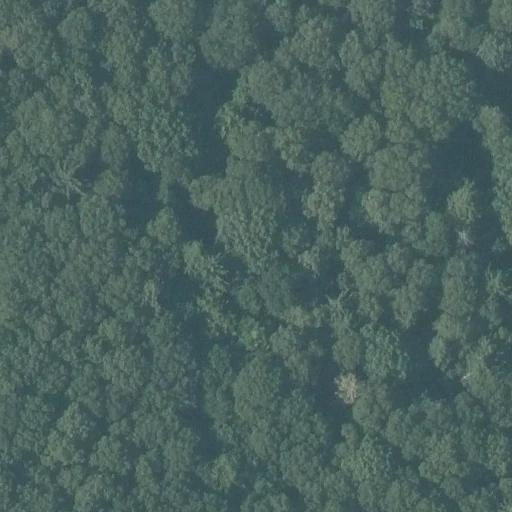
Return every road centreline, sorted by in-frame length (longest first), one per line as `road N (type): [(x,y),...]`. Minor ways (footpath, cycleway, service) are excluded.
road 1 (track): [(120,511),(119,418),(86,326),(106,231),(82,205),(67,162),(8,60),(13,0)]
road 2 (track): [(236,511),(204,0)]
